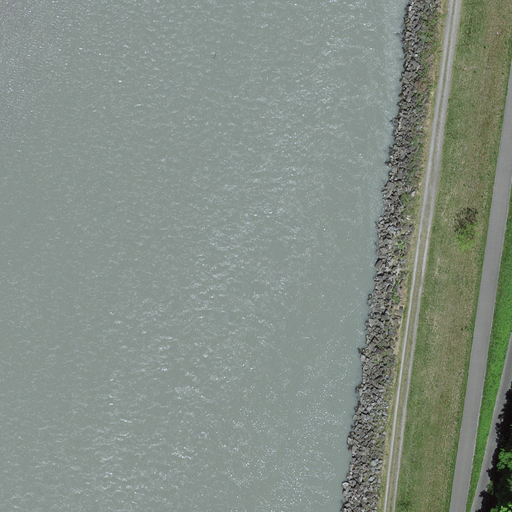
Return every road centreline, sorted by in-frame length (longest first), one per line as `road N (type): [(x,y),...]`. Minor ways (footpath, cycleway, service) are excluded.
road 1 (track): [(392,511),(458,0)]
road 2 (track): [(511,382),(481,511)]
